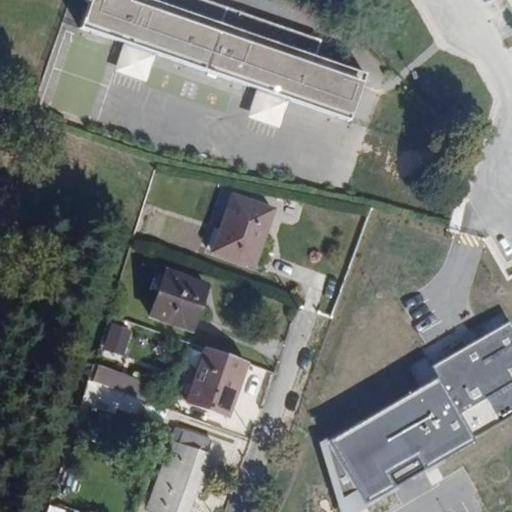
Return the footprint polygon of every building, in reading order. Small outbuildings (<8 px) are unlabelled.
[(320,41),(202,0),(90,0),(83,24),(350,116),(364,76),(314,58),(320,41)] [(503,0),(484,11),(511,60),(511,10),(506,0),(503,0)] [(151,182),(165,186),(171,188),(177,167),(157,163),(151,182)] [(156,215),(165,186),(151,182),(142,210),(156,215)] [(275,211),(233,195),(212,252),(254,267),(275,211)] [(208,285),(165,270),(150,315),(191,330),(208,285)] [(112,321),(103,350),(125,358),(134,328),(112,321)] [(511,419),(511,326),(438,368),(444,379),(478,439),(511,419)] [(248,364),(205,348),(186,402),(229,418),(248,364)] [(478,439),(444,379),(335,442),(369,507),(481,446),(478,439)] [(81,402),(120,416),(122,410),(127,394),(88,380),(81,402)] [(146,401),(127,394),(122,410),(141,416),(146,401)] [(188,511),(213,442),(184,432),(180,445),(172,442),(149,508),(159,511),(188,511)]
